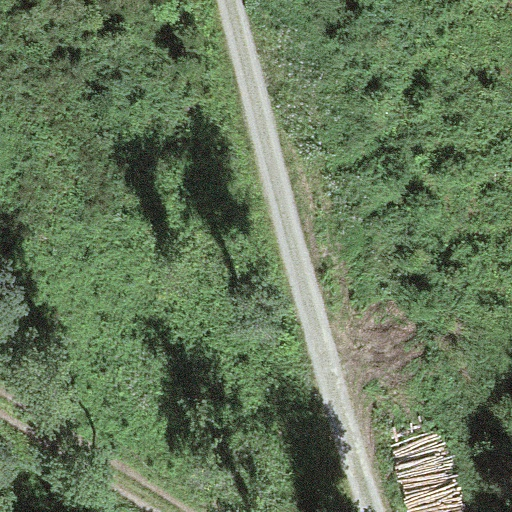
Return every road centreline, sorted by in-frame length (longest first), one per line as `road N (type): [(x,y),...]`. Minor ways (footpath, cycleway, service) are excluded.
road 1 (track): [(225,0),(330,386),(374,511)]
road 2 (track): [(0,399),(176,511)]
